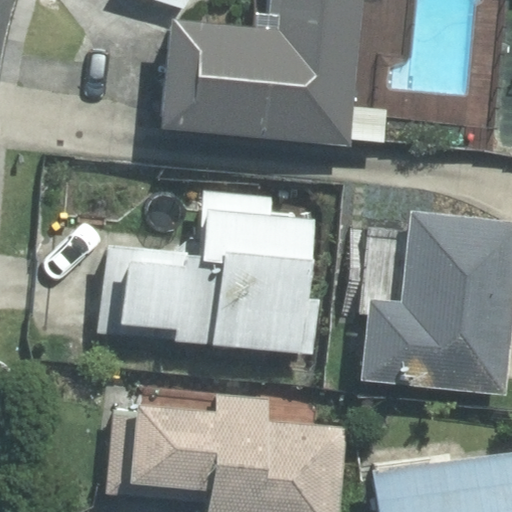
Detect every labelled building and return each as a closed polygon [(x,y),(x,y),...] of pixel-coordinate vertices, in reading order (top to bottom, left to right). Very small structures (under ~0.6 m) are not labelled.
[(362,0),(286,0),(284,26),(175,18),(167,127),(351,142),(362,0)] [(315,195),(198,185),(193,242),(57,230),(48,328),(312,351),(317,289),(307,288),(315,195)] [(511,220),(511,216),(408,209),(402,295),(366,293),(359,380),(500,391),(511,220)] [(270,388),(212,385),(212,401),(109,396),(105,498),(203,502),(202,511),(338,511),(342,426),(269,423),(270,388)] [(511,511),(511,445),(369,461),(374,511),(511,511)]
